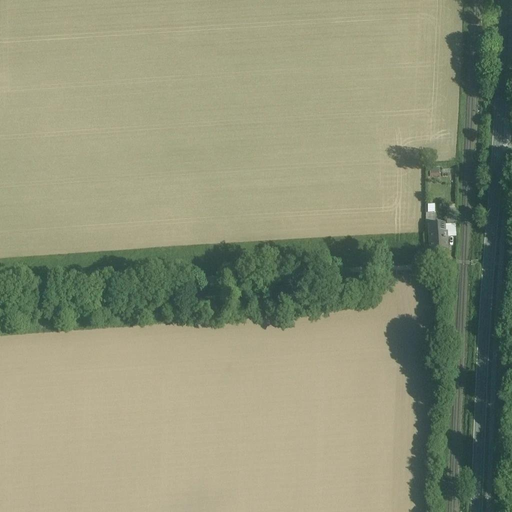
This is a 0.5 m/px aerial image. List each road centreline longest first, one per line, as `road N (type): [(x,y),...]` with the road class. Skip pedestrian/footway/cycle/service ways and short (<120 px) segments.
road 1 (tertiary): [(475,511),(501,0)]
road 2 (track): [(456,262),(0,292)]
